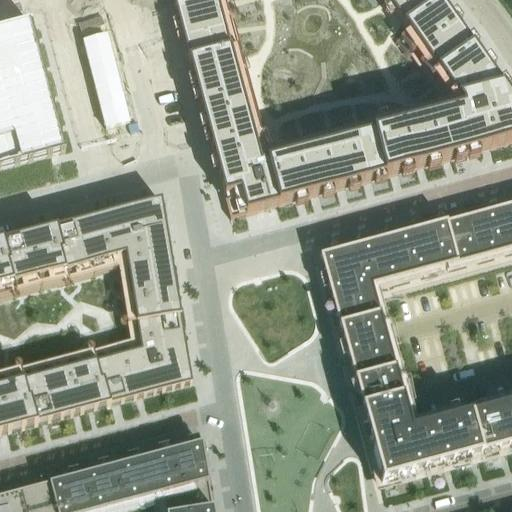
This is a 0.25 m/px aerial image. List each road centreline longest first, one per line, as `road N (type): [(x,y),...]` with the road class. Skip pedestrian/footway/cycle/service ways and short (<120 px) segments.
road 1 (residential): [(208,268),(511,186)]
road 2 (residential): [(0,470),(227,409)]
road 3 (residential): [(104,182),(191,160),(208,268)]
road 4 (residential): [(56,0),(104,182)]
road 5 (residential): [(208,268),(227,409)]
